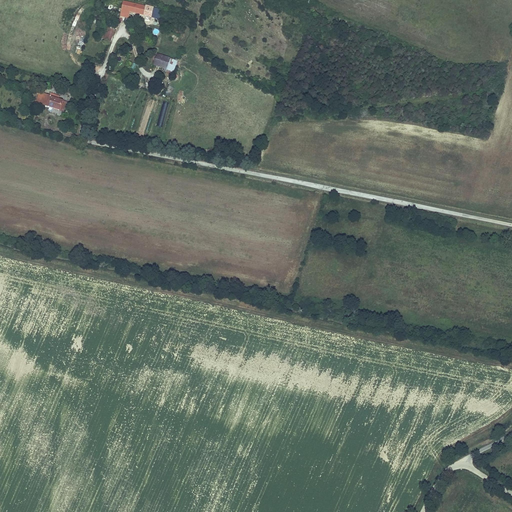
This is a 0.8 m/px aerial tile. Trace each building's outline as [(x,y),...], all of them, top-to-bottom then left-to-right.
[(143,13),(145,6),(121,0),(118,0),(117,10),(119,11),(118,14),(128,16),(129,10),(143,14),(143,13)] [(156,16),(158,6),(146,3),(145,6),(143,13),(156,16)] [(112,33),(113,29),(111,28),(112,23),(111,22),(108,21),(106,27),(105,26),(104,31),(112,33)] [(110,41),(112,33),(104,31),(101,38),(110,41)] [(158,53),(156,62),(168,66),(170,56),(158,53)] [(45,89),(43,98),(66,105),(69,95),(45,89)]
